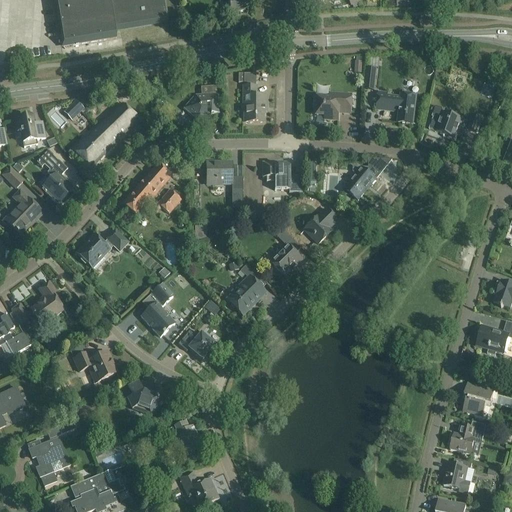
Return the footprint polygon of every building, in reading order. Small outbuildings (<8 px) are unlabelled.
[(54,0),(61,39),(62,48),(71,47),(117,39),(115,30),(168,22),(164,0),(54,0)] [(227,0),(229,5),(231,14),(247,11),(245,0),(227,0)] [(366,68),(364,89),(373,90),(376,69),(366,68)] [(244,75),(238,75),(239,84),(244,84),(244,87),(243,87),(243,97),(243,104),(248,104),(248,114),(248,124),(264,124),(264,108),(267,108),(267,97),(256,97),(256,87),(255,87),(255,75),(244,75)] [(210,88),(210,95),(195,96),(183,110),(197,122),(207,121),(207,116),(221,115),(220,87),(210,88)] [(121,92),(109,94),(111,101),(122,99),(121,92)] [(413,126),(416,98),(400,96),(400,98),(388,96),(388,95),(379,93),(377,110),(385,111),(386,108),(400,109),(398,124),(413,126)] [(315,113),(317,113),(317,117),(325,117),(324,121),(339,122),(340,110),(352,111),(353,96),(330,95),(330,99),(316,98),(315,113)] [(72,151),(91,170),(139,121),(122,105),(72,151)] [(429,130),(435,132),(435,133),(456,140),(460,128),(477,134),(483,119),(472,115),(470,122),(442,113),(439,120),(433,118),(429,130)] [(24,149),(38,146),(37,141),(46,140),(43,124),(35,126),(36,127),(33,127),(31,119),(15,122),(17,132),(20,131),(24,149)] [(482,126),(480,134),(485,136),(488,128),(482,126)] [(55,139),(47,142),(50,148),(56,145),(57,145),(55,139)] [(59,162),(58,162),(48,153),(37,164),(42,169),(44,166),(50,171),(47,174),(53,179),(42,191),(57,205),(61,201),(67,198),(70,193),(72,190),(72,189),(71,190),(70,189),(70,187),(71,186),(71,187),(71,186),(61,177),(68,170),(59,162)] [(375,167),(377,168),(383,160),(370,160),(370,166),(375,167)] [(231,164),(205,165),(206,187),(232,187),(233,210),(243,210),(243,180),(231,180),(231,164)] [(262,171),(262,179),(267,179),(267,182),(275,182),(275,187),(275,191),(283,191),(289,191),(289,194),(304,194),(304,187),(304,177),(303,177),(303,179),(290,179),(289,164),(275,164),(275,167),(266,167),(267,171),(262,171)] [(123,205),(131,212),(136,216),(146,205),(157,215),(162,209),(169,215),(181,202),(170,192),(157,207),(150,201),(172,177),(158,165),(123,205)] [(315,184),(315,167),(306,167),(306,184),(315,184)] [(372,187),(377,181),(375,180),(380,174),(374,169),(363,168),(363,169),(363,170),(361,168),(356,174),(358,176),(351,185),(344,185),(344,196),(352,196),(358,201),(364,195),(363,194),(371,187),(372,187)] [(9,169),(2,176),(17,190),(23,184),(9,169)] [(37,221),(43,215),(21,193),(14,200),(21,207),(6,223),(4,221),(2,222),(11,231),(12,229),(18,234),(34,218),(37,221)] [(320,201),(304,194),(296,199),(314,207),(320,201)] [(318,245),(332,232),(329,230),(337,222),(326,211),(318,219),(317,218),(304,231),(318,245)] [(195,228),(195,242),(201,242),(207,240),(207,223),(201,223),(201,228),(195,228)] [(110,251),(114,247),(120,254),(129,244),(115,231),(107,240),(109,243),(105,246),(94,236),(76,254),(93,270),(94,271),(105,260),(104,259),(111,252),(110,251)] [(271,264),(278,271),(285,278),(283,275),(294,265),(296,267),(302,261),(295,255),(301,249),(283,231),(278,237),(288,247),(271,264)] [(229,266),(231,273),(240,271),(238,263),(229,266)] [(168,277),(171,274),(165,268),(159,274),(162,277),(160,279),(163,281),(164,281),(165,282),(169,278),(168,277)] [(226,300),(236,310),(243,317),(260,299),(259,298),(264,293),(265,294),(266,294),(249,277),(226,300)] [(511,285),(501,282),(500,284),(497,283),(493,295),(496,296),(493,304),(500,306),(501,309),(504,308),(510,310),(511,305),(511,285)] [(21,306),(12,312),(21,325),(35,315),(42,325),(55,315),(57,318),(64,313),(53,297),(57,295),(49,284),(39,291),(44,298),(42,300),(43,302),(27,314),(21,306)] [(173,298),(162,286),(152,295),(159,303),(142,318),(160,338),(162,336),(163,336),(165,334),(174,325),(160,310),(173,298)] [(0,328),(0,347),(7,344),(14,356),(31,347),(24,334),(13,340),(9,332),(15,328),(6,315),(5,315),(5,316),(0,318),(4,325),(0,328)] [(478,347),(488,350),(487,355),(495,357),(497,353),(503,355),(504,353),(506,354),(510,340),(511,340),(511,324),(507,323),(503,334),(484,328),(478,347)] [(203,333),(197,340),(189,333),(178,346),(187,352),(189,350),(202,361),(206,356),(208,357),(213,352),(211,351),(216,344),(203,333)] [(88,354),(78,358),(73,360),(79,373),(88,369),(95,384),(118,374),(108,354),(91,362),(88,354)] [(139,382),(130,386),(128,387),(130,393),(125,396),(132,410),(134,409),(150,416),(151,418),(162,412),(160,407),(166,404),(169,396),(161,393),(151,398),(145,395),(139,382)] [(463,413),(473,415),(482,418),(485,407),(489,408),(494,392),(468,385),(464,397),(467,397),(463,413)] [(0,429),(6,427),(1,417),(6,414),(7,417),(26,409),(24,405),(27,403),(23,394),(20,396),(16,388),(0,395),(0,429)] [(57,438),(81,428),(78,420),(54,430),(47,433),(50,441),(57,438)] [(186,423),(177,427),(169,431),(171,436),(169,437),(174,448),(182,444),(185,451),(179,454),(185,468),(198,462),(193,452),(198,450),(193,439),(197,438),(192,428),(189,429),(186,423)] [(473,423),(471,429),(461,427),(460,433),(461,434),(460,437),(454,435),(450,451),(471,456),(474,441),(472,440),(482,442),(485,432),(493,434),(494,429),(473,423)] [(69,466),(59,440),(41,447),(39,441),(27,446),(29,452),(33,460),(36,458),(40,468),(36,469),(44,487),(57,482),(53,472),(69,466)] [(465,482),(468,469),(471,470),(472,463),(465,461),(464,467),(446,464),(444,474),(446,475),(443,487),(459,491),(459,493),(468,495),(471,483),(465,482)] [(111,471),(89,480),(80,484),(84,495),(80,497),(83,504),(74,508),(75,511),(93,511),(95,511),(99,511),(105,510),(103,507),(115,502),(112,495),(124,490),(122,487),(121,488),(118,481),(116,482),(111,471)] [(188,497),(194,494),(201,509),(219,500),(210,480),(198,485),(193,473),(180,479),(188,497)] [(465,511),(466,507),(439,501),(436,511),(465,511)]
